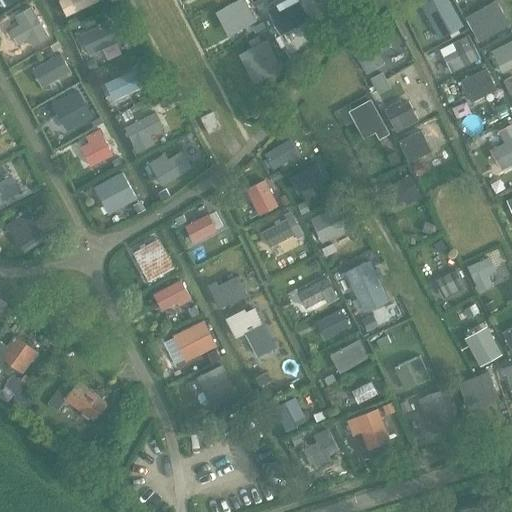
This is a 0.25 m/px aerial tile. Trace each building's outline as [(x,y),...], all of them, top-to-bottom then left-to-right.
[(98,1),(97,0),(61,0),(60,1),(66,15),(98,1)] [(255,21),(244,0),(238,0),(222,10),(234,32),(255,21)] [(265,0),(259,0),(254,3),(259,11),(268,5),(265,0)] [(508,24),(496,1),(467,17),(479,38),(508,24)] [(268,10),(280,35),(310,20),(301,2),(281,12),(277,5),(268,10)] [(18,44),(28,39),(33,47),(49,37),(32,6),(15,16),(20,25),(10,31),(18,44)] [(465,24),(454,6),(432,19),(443,36),(465,24)] [(118,41),(110,23),(81,35),(88,54),(118,41)] [(263,23),(253,29),(256,34),(266,28),(263,23)] [(383,51),(373,33),(349,47),(359,65),(383,51)] [(248,41),(252,49),(247,51),(260,79),(281,70),(267,40),(261,44),(257,36),(248,41)] [(469,36),(451,44),(454,50),(442,56),(450,73),(480,58),(469,36)] [(58,41),(50,46),(53,52),(62,47),(58,41)] [(511,66),(511,41),(491,52),(502,72),(511,66)] [(103,60),(123,52),(119,42),(99,50),(103,60)] [(42,87),(70,70),(60,54),(32,70),(42,87)] [(94,59),(87,63),(90,70),(98,67),(94,59)] [(342,97),(361,87),(346,59),(326,70),(342,97)] [(472,101),(494,89),(485,70),(462,81),(472,101)] [(142,86),(135,71),(106,84),(113,99),(142,86)] [(382,72),(370,79),(375,87),(386,80),(382,72)] [(386,80),(375,87),(379,94),(391,88),(386,80)] [(69,128),(92,116),(82,99),(59,110),(69,128)] [(389,133),(371,100),(350,111),(364,137),(374,131),(379,138),(389,133)] [(401,105),(398,101),(385,108),(397,131),(419,120),(408,101),(401,105)] [(504,105),(497,109),(501,118),(509,114),(504,105)] [(130,110),(122,114),(126,122),(134,118),(130,110)] [(213,111),(201,117),(209,134),(221,128),(213,111)] [(162,128),(155,113),(126,128),(136,151),(152,143),(148,134),(162,128)] [(90,166),(113,154),(100,129),(87,136),(90,143),(81,147),(90,166)] [(431,151),(421,130),(398,141),(408,162),(431,151)] [(511,162),(511,138),(491,149),(501,168),(511,162)] [(299,153),(290,139),(265,154),(273,169),(299,153)] [(395,152),(387,156),(392,165),(400,161),(395,152)] [(168,161),(164,155),(150,163),(162,183),(189,166),(181,154),(168,161)] [(323,177),(317,164),(290,178),(297,192),(323,177)] [(279,171),(269,176),(272,182),(282,177),(279,171)] [(110,214),(137,199),(124,173),(96,187),(110,214)] [(0,201),(20,191),(12,175),(0,182),(0,201)] [(388,187),(396,203),(404,199),(407,205),(421,197),(419,192),(410,176),(388,187)] [(278,205),(265,180),(247,189),(259,214),(278,205)] [(165,190),(159,194),(163,201),(170,197),(165,190)] [(468,208),(460,194),(434,206),(438,214),(441,213),(447,226),(463,219),(460,212),(468,208)] [(140,202),(133,206),(138,214),(145,210),(140,202)] [(305,202),(297,206),(301,215),(309,211),(305,202)] [(341,204),(311,219),(323,243),(353,229),(341,204)] [(25,253),(48,237),(43,230),(29,209),(6,226),(25,253)] [(285,214),(288,219),(262,232),(270,246),(294,233),(297,238),(302,235),(290,212),(285,214)] [(183,215),(174,219),(178,225),(186,221),(183,215)] [(208,215),(186,227),(193,241),(216,229),(208,215)] [(426,222),(422,231),(430,235),(434,226),(426,222)] [(485,235),(479,224),(452,239),(459,253),(480,242),(478,238),(485,235)] [(408,236),(407,244),(415,244),(416,236),(408,236)] [(173,267),(159,239),(133,252),(148,280),(173,267)] [(441,240),(434,244),(440,253),(447,249),(441,240)] [(333,244),(323,249),(326,257),(337,252),(333,244)] [(232,265),(222,246),(200,257),(210,276),(232,265)] [(310,265),(303,251),(279,264),(285,277),(310,265)] [(496,271),(490,257),(468,267),(474,281),(476,280),(479,289),(491,284),(487,274),(496,271)] [(375,274),(367,259),(337,275),(345,290),(375,274)] [(455,270),(436,281),(443,298),(464,287),(455,270)] [(247,295),(237,276),(218,285),(217,281),(209,284),(221,307),(247,295)] [(337,298),(325,278),(298,293),(305,308),(324,297),(328,303),(337,298)] [(178,301),(180,304),(191,298),(181,280),(154,294),(162,309),(178,301)] [(494,301),(486,304),(490,313),(498,309),(494,301)] [(475,305),(465,310),(469,318),(479,313),(475,305)] [(195,306),(188,311),(192,318),(199,314),(195,306)] [(232,320),(240,334),(261,323),(254,309),(232,320)] [(318,322),(326,336),(349,325),(341,310),(318,322)] [(372,315),(362,320),(368,331),(378,326),(372,315)] [(218,346),(205,319),(173,336),(186,362),(218,346)] [(511,327),(503,332),(511,350),(511,327)] [(21,372),(36,351),(16,336),(8,346),(0,341),(0,367),(9,375),(14,367),(21,372)] [(259,364),(279,355),(269,336),(250,345),(259,364)] [(387,336),(376,341),(380,348),(391,343),(387,336)] [(368,357),(359,340),(331,355),(341,373),(368,357)] [(216,351),(207,355),(212,363),(220,359),(216,351)] [(430,377),(420,355),(394,367),(404,389),(430,377)] [(204,391),(199,393),(198,397),(201,404),(205,406),(209,403),(210,405),(236,391),(234,386),(223,364),(197,377),(204,391)] [(511,365),(499,369),(501,375),(507,373),(511,390),(511,365)] [(268,372),(255,379),(259,388),(273,380),(268,372)] [(498,400),(496,393),(488,373),(459,382),(469,410),(498,400)] [(27,383),(14,374),(5,385),(19,395),(27,383)] [(332,375),(324,379),(328,386),(336,382),(332,375)] [(94,419),(105,402),(77,382),(71,389),(64,384),(49,405),(57,411),(64,399),(94,419)] [(371,382),(352,391),(358,404),(377,395),(371,382)] [(459,423),(446,389),(419,399),(432,433),(459,423)] [(305,420),(295,398),(275,407),(290,434),(296,431),(293,426),(305,420)] [(407,401),(400,404),(404,413),(411,410),(407,401)] [(392,403),(383,406),(386,415),(395,411),(392,403)] [(389,442),(377,409),(349,420),(354,434),(362,431),(368,449),(389,442)] [(322,412),(313,415),(317,423),(325,419),(322,412)] [(338,450),(328,429),(314,435),(317,441),(305,448),(318,470),(331,463),(327,455),(338,450)] [(299,434),(291,438),(294,446),(302,442),(299,434)]
